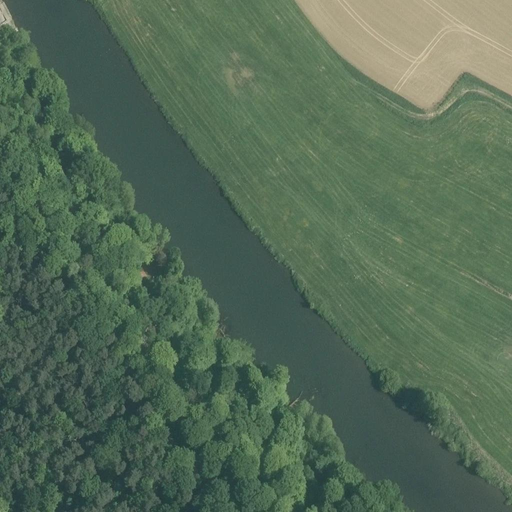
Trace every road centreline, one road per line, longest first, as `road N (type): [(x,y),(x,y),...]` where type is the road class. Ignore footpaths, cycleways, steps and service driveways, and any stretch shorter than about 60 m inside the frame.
road 1 (track): [(0,195),(191,469),(244,511)]
road 2 (track): [(511,105),(470,87),(424,117),(335,69)]
